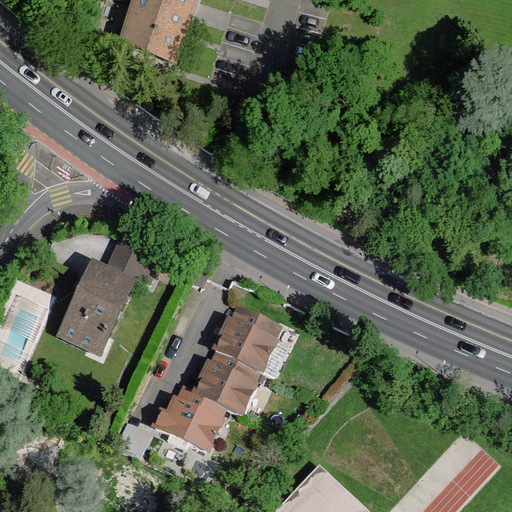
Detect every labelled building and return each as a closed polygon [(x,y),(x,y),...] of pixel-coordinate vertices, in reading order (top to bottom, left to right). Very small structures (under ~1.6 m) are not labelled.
[(141,0),(125,48),(173,64),(193,0),(141,0)] [(116,279),(133,287),(137,277),(151,284),(163,256),(133,242),(116,279)] [(116,279),(95,269),(64,336),(102,353),(133,287),(116,279)] [(237,328),(270,343),(278,329),(244,313),(237,328)] [(217,354),(222,357),(256,373),(262,375),(275,346),(270,343),(237,328),(231,325),(217,354)] [(27,369),(41,343),(17,329),(2,355),(27,369)] [(275,346),(262,375),(275,381),(289,352),(275,346)] [(222,357),(216,370),(250,386),(256,373),(222,357)] [(212,368),(197,397),(223,409),(242,418),(256,388),(250,386),(216,370),(212,368)] [(188,393),(182,407),(216,422),(223,409),(197,397),(188,393)] [(216,422),(182,407),(177,404),(171,418),(164,415),(157,431),(208,455),(222,425),(216,422)] [(27,417),(8,408),(3,417),(7,418),(0,432),(0,437),(12,443),(21,425),(23,426),(27,417)] [(365,511),(320,470),(280,511),(365,511)] [(143,511),(144,501),(104,501),(100,504),(98,508),(80,508),(79,511),(143,511)]
